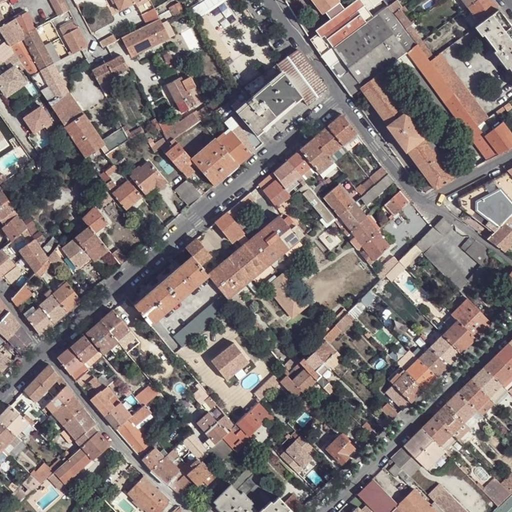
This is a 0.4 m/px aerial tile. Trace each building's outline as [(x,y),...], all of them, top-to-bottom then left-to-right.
[(0,0),(0,30),(0,31),(6,40),(15,52),(21,61),(30,76),(53,64),(44,47),(35,28),(28,11),(21,15),(19,13),(13,16),(15,19),(5,24),(0,12),(0,2),(3,0),(0,0)] [(51,0),(59,16),(69,10),(64,0),(51,0)] [(114,0),(121,11),(136,3),(138,2),(139,1),(138,0),(114,0)] [(153,7),(149,0),(145,0),(146,1),(139,4),(138,2),(136,3),(142,16),(151,11),(150,9),(153,7)] [(339,1),(338,0),(313,0),(323,13),(339,1)] [(372,0),(358,0),(337,16),(349,32),(379,8),(372,0)] [(463,0),(452,0),(461,11),(468,6),(463,0)] [(476,0),(468,6),(480,23),(499,9),(491,0),(476,0)] [(174,16),(184,11),(182,8),(179,2),(169,7),(170,9),(174,16)] [(345,37),(322,56),(350,95),(361,87),(377,75),(408,51),(417,45),(405,29),(394,14),(388,6),(387,5),(345,37)] [(405,29),(410,25),(402,13),(406,9),(404,6),(394,14),(405,29)] [(460,12),(473,29),(475,27),(480,23),(468,6),(461,11),(460,12)] [(151,11),(142,16),(144,21),(139,24),(142,28),(159,19),(158,16),(154,10),(154,9),(151,11)] [(511,27),(499,9),(480,23),(475,27),(482,36),(484,35),(487,39),(487,40),(492,47),(493,47),(496,51),(494,52),(506,69),(508,67),(511,71),(511,72),(511,73),(511,27)] [(132,57),(169,38),(161,24),(161,23),(159,19),(142,28),(122,38),(132,57)] [(161,23),(161,24),(169,38),(174,36),(166,21),(161,23)] [(75,22),(60,29),(63,36),(64,35),(78,29),(75,22)] [(322,56),(345,37),(335,24),(329,28),(331,30),(319,39),(318,37),(312,42),(322,56)] [(417,45),(422,41),(410,25),(405,29),(417,45)] [(329,28),(318,37),(319,39),(331,30),(329,28)] [(87,46),(78,29),(64,35),(72,52),(73,53),(87,46)] [(100,45),(103,49),(106,47),(112,43),(117,41),(114,36),(100,43),(100,45)] [(0,45),(0,64),(4,61),(15,52),(6,40),(0,45)] [(417,45),(429,61),(434,58),(422,41),(417,45)] [(53,64),(61,60),(52,42),(44,47),(53,64)] [(456,116),(465,109),(463,107),(429,61),(417,45),(408,51),(456,116)] [(277,64),(288,78),(309,63),(298,49),(281,61),(277,64)] [(15,52),(4,61),(10,70),(0,76),(0,87),(6,96),(25,82),(14,66),(21,61),(15,52)] [(463,107),(474,99),(440,53),(434,58),(429,61),(463,107)] [(128,69),(121,57),(113,61),(107,64),(114,76),(128,69)] [(309,63),(288,78),(302,97),(308,105),(317,97),(327,89),(309,63)] [(53,64),(30,76),(49,103),(68,92),(53,64)] [(114,76),(107,64),(98,69),(93,71),(99,84),(114,76)] [(288,78),(277,64),(242,89),(238,92),(234,96),(228,102),(257,136),(263,131),(262,129),(295,101),(296,102),(302,97),(288,78)] [(453,179),(377,75),(361,87),(389,125),(388,126),(405,151),(407,150),(435,188),(453,179)] [(99,84),(104,93),(119,85),(114,76),(99,84)] [(182,80),(187,90),(193,87),(195,86),(189,76),(188,77),(182,80)] [(182,112),(196,105),(195,104),(187,90),(182,80),(180,77),(167,83),(182,112)] [(227,85),(234,96),(238,92),(232,82),(227,85)] [(193,87),(187,90),(195,104),(201,102),(193,87)] [(71,135),(86,156),(101,146),(104,145),(100,139),(68,92),(49,103),(71,135)] [(196,111),(163,134),(164,135),(165,137),(168,142),(169,141),(201,120),(215,110),(228,102),(223,95),(197,112),(196,111)] [(465,109),(477,125),(487,118),(488,117),(474,99),(463,107),(465,109)] [(257,149),(263,144),(257,136),(228,102),(215,110),(219,116),(231,131),(250,154),(257,149)] [(493,114),(495,117),(509,106),(506,103),(493,114)] [(41,106),(23,118),(34,134),(45,126),(48,130),(54,126),(41,106)] [(488,160),(498,154),(484,135),(477,125),(465,109),(456,116),(488,160)] [(219,116),(215,110),(201,120),(206,125),(219,116)] [(328,126),(343,146),(357,133),(342,114),(333,121),(328,126)] [(484,135),(494,127),(487,118),(477,125),(484,135)] [(156,119),(151,122),(155,130),(157,129),(160,128),(156,119)] [(484,135),(498,154),(511,147),(511,133),(503,121),(494,127),(484,135)] [(121,128),(120,126),(117,128),(100,139),(104,145),(101,146),(106,154),(116,147),(128,139),(125,135),(121,128)] [(314,138),(329,157),(343,146),(328,126),(319,134),(314,138)] [(143,131),(141,127),(129,133),(125,135),(128,139),(143,131)] [(250,154),(231,131),(226,135),(219,142),(238,165),(246,158),(250,154)] [(219,142),(226,135),(223,132),(219,136),(219,138),(217,139),(219,142)] [(343,146),(347,151),(361,139),(357,133),(343,146)] [(168,142),(165,137),(155,144),(151,147),(154,152),(161,148),(168,142)] [(217,139),(216,138),(191,159),(214,186),(219,182),(238,165),(219,142),(217,139)] [(305,146),(300,150),(313,166),(316,171),(319,174),(333,162),(329,157),(314,138),(305,146)] [(165,153),(170,149),(170,146),(172,145),(169,141),(168,142),(161,148),(165,153)] [(166,153),(179,169),(187,163),(191,159),(177,143),(170,149),(165,153),(166,153)] [(333,162),(334,163),(348,151),(347,151),(343,146),(329,157),(333,162)] [(105,154),(108,158),(119,151),(116,147),(106,154),(105,154)] [(159,159),(166,153),(165,153),(161,148),(154,152),(159,159)] [(300,177),(313,166),(300,150),(295,154),(289,159),(287,161),(300,177)] [(124,158),(118,162),(123,169),(128,165),(124,158)] [(273,173),(286,189),(300,177),(287,161),(278,169),(273,173)] [(131,177),(145,194),(155,186),(157,189),(165,182),(149,162),(131,177)] [(319,174),(323,179),(337,167),(334,163),(333,162),(319,174)] [(179,169),(186,176),(193,170),(187,163),(179,169)] [(0,184),(9,179),(0,164),(0,184)] [(104,172),(107,176),(117,168),(114,165),(104,172)] [(313,166),(300,177),(304,181),(316,171),(313,166)] [(370,179),(375,186),(388,174),(383,168),(370,179)] [(459,208),(494,233),(504,223),(511,216),(511,215),(511,176),(507,171),(457,198),(459,208)] [(104,172),(99,176),(105,185),(110,180),(107,176),(104,172)] [(259,185),(276,207),(292,197),(292,196),(289,192),(286,189),(273,173),(264,181),(259,185)] [(393,180),(388,174),(375,186),(367,193),(361,197),(360,198),(366,205),(393,180)] [(286,189),(289,192),(293,188),(300,183),(301,184),(304,181),(300,177),(286,189)] [(196,201),(202,196),(187,179),(175,189),(190,207),(196,201)] [(370,179),(361,187),(367,193),(375,186),(370,179)] [(114,185),(110,180),(105,185),(105,186),(103,189),(105,191),(106,192),(114,185)] [(125,210),(141,197),(128,181),(112,194),(125,210)] [(316,197),(328,185),(327,184),(325,181),(324,181),(316,189),(313,185),(309,189),(312,192),(316,197)] [(303,194),(309,189),(306,184),(303,186),(299,190),(303,194)] [(355,190),(361,197),(367,193),(361,187),(360,185),(355,190)] [(324,198),(340,217),(353,204),(338,186),(324,198)] [(95,198),(97,201),(105,191),(103,189),(95,198)] [(321,216),(327,211),(316,197),(312,192),(309,189),(303,194),(321,216)] [(410,200),(401,190),(384,205),(393,217),(397,213),(410,200)] [(15,210),(3,191),(0,192),(0,219),(0,220),(1,219),(15,210)] [(106,192),(105,191),(97,201),(101,206),(110,198),(106,192)] [(250,193),(227,213),(232,220),(255,200),(250,193)] [(80,216),(82,218),(94,206),(91,203),(80,216)] [(365,217),(354,204),(353,204),(340,217),(342,220),(346,225),(350,231),(365,217)] [(94,234),(108,223),(94,206),(82,218),(89,227),(94,234)] [(18,214),(15,210),(1,219),(5,225),(18,214)] [(321,216),(327,224),(334,218),(327,211),(321,216)] [(233,242),(243,233),(232,220),(227,213),(216,222),(233,242)] [(2,228),(12,241),(27,228),(24,223),(18,214),(5,225),(2,228)] [(280,216),(208,275),(209,275),(224,294),(228,298),(234,294),(292,246),(300,240),(292,230),(280,216)] [(350,231),(362,245),(377,231),(365,217),(350,231)] [(444,217),(434,227),(444,236),(454,225),(444,217)] [(27,228),(28,229),(34,225),(35,224),(31,218),(24,223),(27,228)] [(94,234),(98,238),(111,227),(108,223),(94,234)] [(504,252),(511,244),(511,228),(509,227),(504,223),(494,233),(487,240),(504,252)] [(34,237),(39,233),(34,225),(28,229),(31,233),(34,237)] [(346,225),(341,229),(346,235),(349,232),(350,231),(346,225)] [(75,238),(91,258),(93,261),(94,261),(108,251),(98,238),(94,234),(89,227),(75,238)] [(297,227),(292,230),(300,240),(304,237),(301,232),(297,227)] [(491,273),(481,266),(468,281),(433,245),(443,236),(433,228),(416,246),(421,252),(467,299),(472,294),(473,294),(488,276),(491,273)] [(362,245),(350,231),(349,232),(346,235),(357,249),(362,245)] [(377,231),(362,245),(374,260),(389,247),(377,231)] [(44,238),(40,232),(39,233),(34,237),(35,240),(37,243),(41,241),(44,238)] [(22,239),(27,245),(35,240),(34,237),(31,233),(22,239)] [(465,244),(469,248),(475,240),(471,237),(465,244)] [(59,245),(48,258),(52,263),(58,270),(65,265),(71,260),(77,269),(91,258),(75,238),(62,249),(59,245)] [(196,239),(187,248),(193,256),(201,265),(211,257),(196,239)] [(37,272),(48,258),(40,246),(37,243),(35,240),(27,245),(20,251),(24,257),(26,259),(36,272),(37,272)] [(292,246),(296,251),(304,245),(300,240),(292,246)] [(491,252),(475,240),(469,248),(465,252),(480,264),(491,252)] [(469,248),(465,244),(461,249),(465,252),(469,248)] [(362,245),(357,249),(370,265),(374,260),(362,245)] [(421,252),(416,246),(400,262),(405,267),(421,252)] [(15,265),(3,250),(0,252),(0,279),(5,289),(18,279),(12,271),(16,267),(15,265)] [(117,250),(111,255),(120,266),(126,261),(117,250)] [(491,252),(480,264),(481,266),(484,268),(495,255),(491,252)] [(193,256),(180,266),(179,265),(177,267),(174,269),(176,270),(152,291),(150,289),(143,295),(141,297),(159,318),(209,275),(208,275),(201,265),(193,256)] [(26,259),(24,257),(15,265),(16,267),(26,259)] [(52,263),(48,258),(37,272),(40,277),(52,263)] [(71,260),(65,265),(74,276),(93,261),(91,258),(77,269),(71,260)] [(376,272),(382,279),(385,276),(399,262),(394,258),(376,272)] [(385,276),(392,282),(406,268),(405,267),(400,262),(399,262),(385,276)] [(496,277),(503,283),(511,272),(511,267),(507,264),(496,277)] [(25,285),(29,291),(39,281),(42,279),(40,277),(37,272),(36,272),(25,285)] [(511,272),(503,283),(508,287),(511,289),(511,272)] [(283,274),(267,288),(291,319),(308,305),(283,274)] [(381,281),(373,288),(377,292),(378,293),(386,286),(381,281)] [(80,300),(67,282),(65,284),(54,294),(68,312),(75,305),(80,300)] [(25,285),(13,300),(18,307),(21,304),(31,297),(32,296),(32,295),(29,291),(25,285)] [(368,294),(361,301),(368,309),(375,302),(373,299),(374,298),(372,296),(377,292),(373,288),(368,294)] [(54,294),(40,306),(42,307),(54,324),(62,317),(68,312),(54,294)] [(174,337),(182,348),(233,305),(228,298),(224,294),(174,337)] [(250,326),(257,321),(234,294),(228,298),(233,305),(250,326)] [(159,318),(141,297),(133,304),(151,325),(159,318)] [(467,299),(451,315),(457,321),(475,339),(491,324),(479,312),(467,299)] [(0,321),(9,311),(0,300),(0,321)] [(27,319),(37,311),(33,307),(24,315),(27,319)] [(54,324),(42,307),(37,311),(27,319),(40,336),(48,329),(54,324)] [(20,326),(9,311),(0,321),(0,331),(8,339),(20,326)] [(101,321),(117,341),(130,331),(113,311),(106,317),(101,321)] [(341,330),(342,332),(354,319),(353,318),(348,314),(336,326),(341,330)] [(86,334),(104,354),(110,349),(118,342),(117,341),(101,321),(92,329),(86,334)] [(257,321),(250,326),(260,339),(267,333),(257,321)] [(457,321),(443,335),(461,353),(475,339),(457,321)] [(8,339),(19,350),(21,352),(32,341),(20,326),(8,339)] [(326,336),(330,340),(332,339),(340,331),(335,326),(331,331),(327,335),(326,336)] [(340,331),(332,339),(335,341),(343,333),(342,332),(341,330),(340,331)] [(140,344),(130,331),(117,341),(118,342),(123,348),(128,354),(140,344)] [(431,347),(448,365),(461,353),(443,335),(431,347)] [(71,347),(84,362),(85,362),(97,351),(85,336),(77,342),(71,347)] [(118,342),(110,349),(115,355),(123,348),(118,342)] [(511,345),(510,343),(497,355),(511,370),(511,345)] [(210,361),(225,380),(229,378),(242,367),(249,362),(233,344),(210,361)] [(305,362),(316,373),(317,372),(333,356),(326,349),(322,344),(305,362)] [(333,356),(337,352),(330,345),(326,349),(333,356)] [(70,374),(84,362),(71,347),(63,353),(58,358),(70,374)] [(418,360),(426,352),(421,347),(413,355),(418,360)] [(418,360),(436,378),(448,365),(431,347),(426,352),(418,360)] [(97,351),(85,362),(89,367),(101,356),(97,351)] [(0,373),(11,362),(9,360),(0,352),(0,373)] [(402,359),(405,362),(413,355),(410,352),(402,359)] [(295,355),(283,366),(285,368),(289,373),(293,369),(299,363),(301,361),(295,355)] [(388,355),(384,359),(390,365),(394,361),(392,358),(388,355)] [(395,355),(392,358),(394,361),(396,362),(400,367),(405,362),(402,359),(399,356),(398,358),(395,355)] [(406,372),(418,360),(413,355),(405,362),(400,367),(402,369),(406,372)] [(511,370),(497,355),(485,368),(503,386),(511,376),(511,370)] [(312,377),(316,373),(305,362),(302,360),(301,361),(299,363),(304,369),(312,377)] [(406,372),(423,390),(436,378),(418,360),(406,372)] [(70,374),(76,382),(90,370),(84,362),(70,374)] [(293,369),(299,375),(304,369),(299,363),(293,369)] [(50,365),(36,379),(47,390),(55,382),(59,377),(50,365)] [(229,378),(232,382),(246,371),(242,367),(229,378)] [(485,368),(472,380),(490,398),(503,386),(485,368)] [(303,393),(316,381),(312,377),(304,369),(299,375),(292,381),(302,392),(303,393)] [(406,372),(402,369),(398,373),(397,372),(389,380),(393,384),(406,372)] [(326,385),(328,384),(323,378),(317,372),(316,373),(312,377),(316,381),(323,389),(326,385)] [(393,384),(411,403),(423,390),(406,372),(393,384)] [(107,381),(110,384),(118,377),(116,374),(107,381)] [(280,382),(282,380),(277,374),(270,382),(275,387),(280,382)] [(103,376),(98,380),(105,388),(107,386),(110,384),(107,381),(103,376)] [(280,382),(295,398),(302,392),(292,381),(286,376),(282,380),(280,382)] [(511,376),(503,386),(507,390),(511,394),(511,393),(511,376)] [(59,377),(55,382),(62,391),(67,386),(59,377)] [(89,383),(92,388),(98,394),(99,394),(102,392),(104,389),(95,378),(89,383)] [(24,392),(35,402),(47,390),(36,379),(24,392)] [(472,380),(460,392),(478,410),(490,398),(472,380)] [(255,395),(260,401),(275,387),(270,382),(255,395)] [(410,403),(411,403),(393,384),(392,385),(410,403)] [(326,385),(323,389),(329,394),(332,391),(326,385)] [(386,392),(403,410),(410,403),(392,385),(386,392)] [(74,396),(67,386),(62,391),(55,398),(47,406),(46,407),(47,408),(48,407),(53,413),(74,396)] [(102,392),(109,400),(114,396),(115,395),(107,386),(105,388),(104,389),(102,392)] [(507,390),(503,386),(490,398),(495,403),(507,390)] [(140,404),(143,407),(145,405),(160,393),(154,387),(138,401),(140,404)] [(87,396),(90,400),(98,394),(92,388),(87,392),(89,395),(87,396)] [(202,388),(192,396),(200,406),(210,398),(202,388)] [(105,416),(114,408),(109,400),(102,392),(99,394),(98,394),(90,400),(105,416)] [(295,398),(298,401),(305,395),(303,393),(302,392),(295,398)] [(460,392),(448,405),(465,422),(472,415),(478,410),(460,392)] [(305,395),(298,401),(304,407),(311,401),(308,398),(305,395)] [(84,408),(74,396),(53,413),(63,424),(64,425),(84,408)] [(114,408),(120,403),(114,396),(109,400),(114,408)] [(10,406),(23,418),(25,415),(30,410),(17,398),(10,406)] [(490,398),(478,410),(483,416),(496,404),(495,403),(490,398)] [(321,404),(316,399),(315,400),(312,403),(317,408),(321,404)] [(126,422),(143,407),(140,404),(130,412),(121,402),(120,403),(114,408),(126,422)] [(249,412),(259,423),(265,417),(268,414),(258,403),(249,412)] [(381,409),(392,420),(399,414),(388,403),(381,409)] [(116,429),(140,457),(151,447),(143,437),(142,436),(135,427),(151,413),(145,405),(143,407),(126,422),(116,429)] [(448,405),(435,417),(452,435),(465,422),(448,405)] [(0,416),(0,420),(16,436),(21,431),(28,423),(23,418),(10,406),(0,416)] [(69,432),(77,441),(94,427),(97,424),(84,408),(64,425),(65,428),(69,432)] [(105,416),(116,429),(126,422),(114,408),(105,416)] [(478,410),(472,415),(477,420),(478,419),(480,420),(484,416),(483,416),(478,410)] [(249,412),(237,423),(242,429),(248,435),(248,434),(259,423),(249,412)] [(58,427),(63,424),(53,413),(49,417),(58,427)] [(196,424),(205,433),(216,422),(207,413),(196,424)] [(28,423),(32,426),(34,424),(25,415),(23,418),(28,423)] [(435,417),(423,429),(440,447),(452,435),(435,417)] [(0,446),(3,449),(16,436),(0,420),(0,446)] [(226,434),(223,430),(216,422),(205,433),(208,437),(215,445),(221,438),(226,434)] [(465,422),(452,435),(457,439),(470,427),(465,422)] [(28,423),(21,431),(27,436),(34,429),(32,427),(32,426),(28,423)] [(48,434),(36,423),(32,427),(34,429),(36,430),(37,432),(45,439),(48,434)] [(226,434),(221,438),(225,442),(229,446),(237,438),(235,435),(242,429),(237,423),(233,427),(226,434)] [(223,430),(226,434),(233,427),(230,423),(223,430)] [(361,427),(367,433),(372,430),(365,423),(361,427)] [(361,427),(359,425),(355,430),(364,439),(366,437),(368,435),(367,433),(361,427)] [(98,432),(94,427),(77,441),(82,447),(98,432)] [(200,443),(206,438),(203,435),(197,429),(192,433),(193,433),(195,436),(200,443)] [(237,438),(242,443),(250,436),(248,434),(248,435),(242,429),(235,435),(237,438)] [(423,429),(405,447),(423,464),(428,470),(445,453),(445,452),(440,447),(423,429)] [(109,445),(98,432),(82,447),(93,460),(109,445)] [(183,442),(185,444),(195,436),(193,433),(183,442)] [(343,434),(341,436),(352,448),(355,446),(354,445),(343,434)] [(452,435),(440,447),(445,452),(457,439),(452,435)] [(16,436),(3,449),(5,451),(9,454),(21,442),(16,436)] [(237,438),(229,446),(233,450),(237,454),(253,439),(250,436),(242,443),(237,438)] [(281,456),(297,473),(312,459),(307,453),(312,448),(301,436),(281,456)] [(327,450),(341,464),(348,457),(346,455),(353,449),(352,448),(341,436),(327,450)] [(200,460),(207,454),(193,438),(186,445),(200,460)] [(213,446),(208,451),(209,457),(217,465),(233,450),(229,446),(225,442),(221,438),(215,445),(213,446)] [(364,448),(358,442),(354,445),(355,446),(361,452),(364,448)] [(174,450),(178,455),(184,450),(180,445),(174,450)] [(72,479),(93,460),(82,447),(76,452),(67,460),(63,464),(54,472),(57,475),(65,484),(72,479)] [(405,447),(392,459),(398,465),(410,477),(423,464),(405,447)] [(142,459),(151,470),(164,458),(154,448),(142,459)] [(3,449),(0,452),(0,459),(1,460),(3,460),(9,454),(5,451),(3,449)] [(67,460),(76,452),(73,450),(69,452),(66,452),(63,456),(67,460)] [(173,451),(166,457),(168,459),(170,457),(170,458),(176,453),(173,451)] [(170,457),(168,459),(171,462),(178,456),(176,453),(170,458),(170,457)] [(63,464),(67,460),(63,456),(61,454),(57,458),(59,460),(63,464)] [(178,456),(171,462),(175,467),(182,460),(178,456)] [(181,473),(175,467),(171,462),(168,459),(166,457),(164,458),(151,470),(173,489),(179,484),(177,482),(184,477),(181,473)] [(59,460),(50,468),(54,472),(63,464),(59,460)] [(197,468),(189,474),(194,481),(198,486),(206,478),(212,474),(203,463),(197,468)] [(36,474),(32,477),(36,481),(40,484),(47,478),(54,472),(50,468),(45,464),(36,474)] [(184,477),(185,477),(189,474),(197,468),(193,464),(181,473),(184,477)] [(398,465),(389,473),(397,481),(399,478),(410,489),(416,483),(410,477),(398,465)] [(213,502),(219,507),(237,490),(258,511),(262,511),(278,497),(249,467),(213,502)] [(50,482),(57,475),(54,472),(47,478),(50,482)] [(194,481),(189,474),(185,477),(184,477),(177,482),(179,484),(183,490),(194,481)] [(206,478),(211,483),(216,479),(212,474),(206,478)] [(65,484),(57,475),(50,482),(58,491),(65,484)] [(511,475),(502,485),(511,494),(511,493),(511,475)] [(36,481),(32,477),(32,476),(26,481),(31,486),(36,481)] [(167,505),(169,500),(143,476),(127,492),(146,511),(159,511),(167,506),(167,505)] [(495,478),(482,491),(498,507),(511,494),(502,485),(495,478)] [(31,486),(27,489),(23,493),(26,496),(40,484),(36,481),(31,486)] [(392,511),(397,507),(371,481),(357,495),(374,511),(392,511)] [(19,482),(15,486),(21,491),(23,493),(27,489),(19,482)] [(16,495),(21,491),(15,486),(12,483),(8,487),(16,495)] [(179,493),(183,490),(179,484),(173,489),(179,493)] [(468,511),(444,487),(444,489),(439,484),(428,495),(434,501),(444,511),(468,511)] [(221,507),(225,511),(258,511),(237,490),(219,507),(220,508),(221,507)] [(436,511),(430,505),(415,490),(397,507),(401,511),(436,511)] [(15,506),(26,496),(23,493),(21,491),(16,495),(10,501),(15,506)] [(284,504),(292,511),(298,511),(304,507),(293,495),(284,504)] [(292,511),(284,504),(278,497),(262,511),(292,511)] [(84,498),(80,504),(84,507),(88,503),(84,498)] [(436,511),(444,511),(434,501),(430,505),(436,511)]
